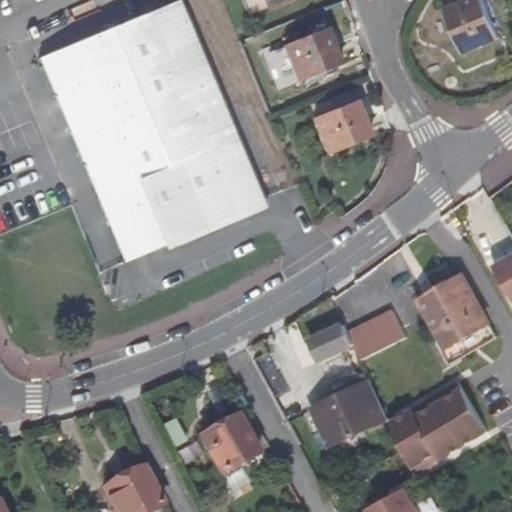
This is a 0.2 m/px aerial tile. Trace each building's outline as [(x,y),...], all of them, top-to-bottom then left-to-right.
[(453,0),(443,4),(462,48),(498,31),(484,0),(453,0)] [(191,250),(189,247),(238,227),(236,222),(257,214),(173,8),(37,63),(120,270),(169,250),(173,258),(191,250)] [(283,41),(298,77),(340,59),(325,24),(283,41)] [(371,134),(355,97),(314,115),(329,152),(371,134)] [(511,253),(493,264),(511,297),(511,253)] [(419,299),(439,332),(446,345),(486,322),(460,277),(419,299)] [(394,310),(349,331),(354,343),(361,359),(407,338),(394,310)] [(446,345),(439,332),(425,339),(439,363),(447,359),(448,360),(494,335),(486,322),(446,345)] [(349,331),(345,323),(316,336),(324,356),(354,343),(349,331)] [(385,417),(369,381),(359,385),(356,377),(345,382),(348,390),(312,407),(328,443),(367,425),(371,427),(384,421),(382,418),(385,417)] [(415,416),(418,423),(467,396),(463,389),(415,416)] [(418,423),(415,416),(393,428),(414,474),(439,460),(442,466),(491,440),(467,396),(418,423)] [(197,431),(217,468),(258,447),(237,409),(197,431)] [(262,455),(258,447),(217,468),(222,477),(262,455)] [(417,480),(442,466),(439,460),(414,474),(417,480)] [(136,511),(160,500),(140,462),(102,481),(117,511),(136,511)] [(425,511),(413,490),(374,511),(425,511)]
